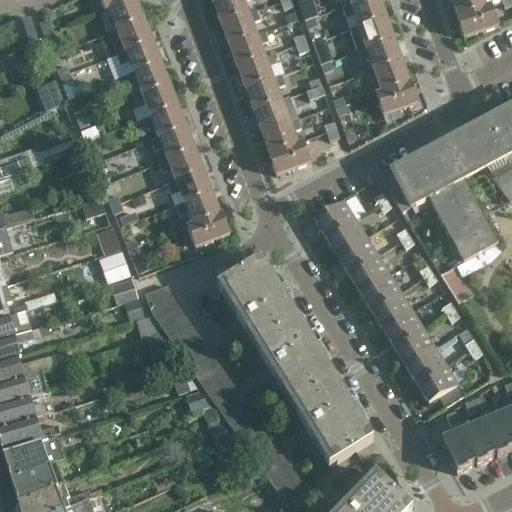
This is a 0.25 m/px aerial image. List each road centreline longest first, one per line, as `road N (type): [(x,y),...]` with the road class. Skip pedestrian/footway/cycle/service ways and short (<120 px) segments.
road 1 (residential): [(270,214),(266,233),(295,266),(445,511)]
road 2 (residential): [(172,0),(188,12),(270,214)]
road 3 (residential): [(270,214),(451,111),(457,87)]
